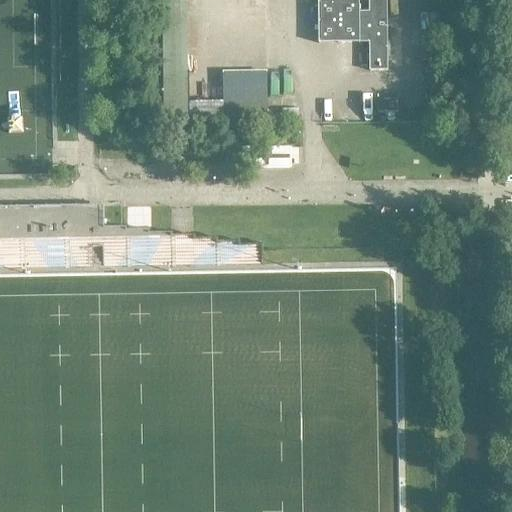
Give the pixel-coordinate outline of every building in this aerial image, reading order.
[(387,71),(386,0),(368,0),(369,13),(359,13),(359,2),(318,2),(318,44),(359,44),(359,36),(369,36),(369,72),(387,71)] [(437,8),(437,0),(414,0),(415,8),(437,8)] [(189,117),(188,72),(163,73),(164,117),(189,117)] [(397,113),(397,101),(377,101),(377,113),(397,113)] [(0,243),(92,242),(91,207),(69,207),(14,208),(11,208),(0,208),(0,243)]
